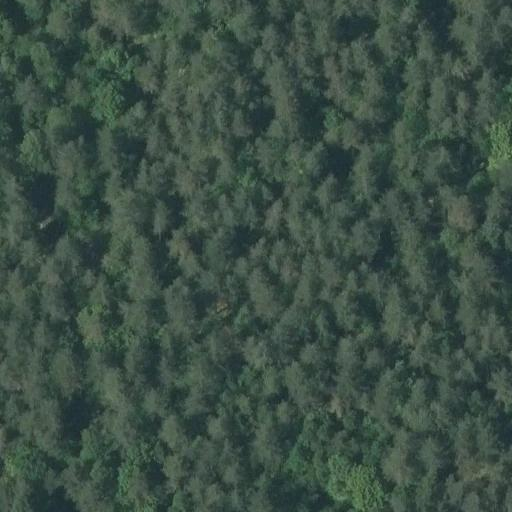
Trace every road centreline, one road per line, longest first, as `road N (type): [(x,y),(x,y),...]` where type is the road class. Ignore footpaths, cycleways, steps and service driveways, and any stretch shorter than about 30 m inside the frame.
road 1 (track): [(0,110),(78,379)]
road 2 (track): [(78,379),(120,511)]
road 3 (track): [(511,474),(380,511)]
